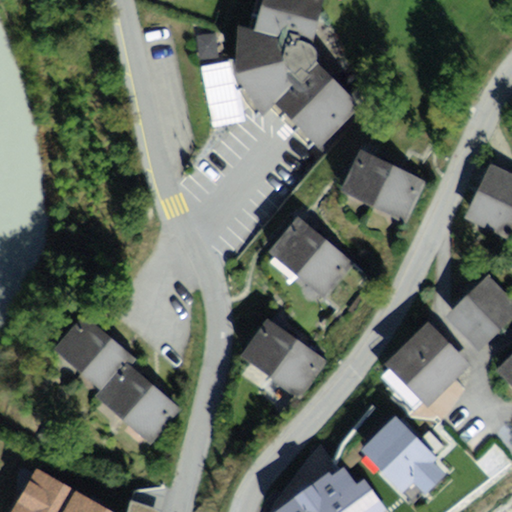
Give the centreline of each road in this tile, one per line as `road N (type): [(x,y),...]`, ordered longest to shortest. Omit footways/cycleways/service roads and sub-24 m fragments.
road 1 (residential): [(234,511),(235,491),(264,448),(362,348),(401,283),(487,82),(511,57)]
road 2 (residential): [(125,0),(174,209),(208,285),(214,328),(167,511)]
